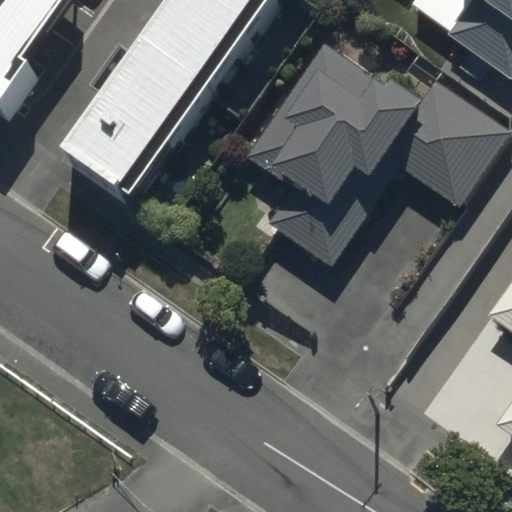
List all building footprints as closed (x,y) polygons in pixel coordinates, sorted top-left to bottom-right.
[(12,0),(0,17),(0,125),(82,12),(65,0),(12,0)] [(277,0),(183,0),(68,174),(130,215),(277,0)] [(511,0),(460,0),(477,12),(452,47),(511,88),(511,0)] [(511,136),(450,94),(429,124),(332,57),(255,166),(298,196),(273,231),(336,275),(405,177),(466,219),(511,153),(511,136)] [(511,304),(497,326),(511,337),(511,429),(505,440),(511,444),(511,304)]
